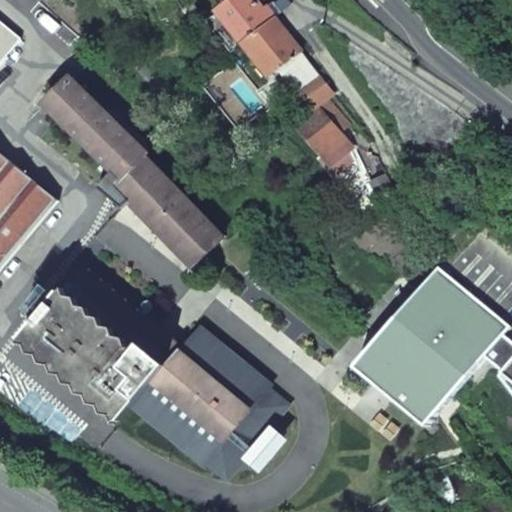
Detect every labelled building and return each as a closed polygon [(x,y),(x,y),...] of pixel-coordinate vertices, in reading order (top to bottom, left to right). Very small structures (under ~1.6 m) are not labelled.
[(252,0),(235,0),(226,8),(251,39),(276,19),(267,8),(264,10),(257,2),(255,3),(252,0)] [(53,32),(70,12),(57,1),(40,21),(53,32)] [(267,8),(276,19),(283,14),(275,3),(267,8)] [(251,39),(244,44),(273,79),(303,54),(276,19),(251,39)] [(0,91),(8,98),(25,74),(6,58),(21,39),(0,22),(0,91)] [(307,58),(285,76),(299,93),(321,76),(307,58)] [(321,76),(299,93),(312,108),(318,108),(327,100),(335,93),(321,76)] [(71,78),(45,105),(122,180),(115,187),(194,268),(223,240),(146,158),(149,155),(71,78)] [(295,122),(333,166),(351,150),(348,145),(349,144),(340,133),(348,126),(327,100),(318,108),(312,108),(295,122)] [(351,150),(333,166),(340,173),(356,159),(351,150)] [(0,274),(60,202),(0,152),(0,274)] [(107,194),(121,208),(128,200),(115,187),(107,194)] [(75,294),(71,300),(137,353),(141,347),(167,368),(184,347),(85,266),(67,287),(75,294)] [(428,427),(510,327),(439,268),(414,298),(381,338),(357,368),(428,427)] [(392,285),(364,318),(365,325),(381,338),(414,298),(398,285),(392,285)] [(62,293),(22,341),(32,349),(122,422),(135,407),(167,368),(141,347),(137,353),(71,300),(62,293)] [(167,368),(135,407),(206,466),(208,462),(228,479),(287,407),(269,391),(271,388),(200,329),(184,347),(167,368)] [(326,335),(312,332),(303,343),(308,356),(321,359),(332,349),(326,335)] [(416,442),(344,383),(257,491),(282,511),(300,511),(321,486),(339,500),(353,483),(371,497),(416,442)]
